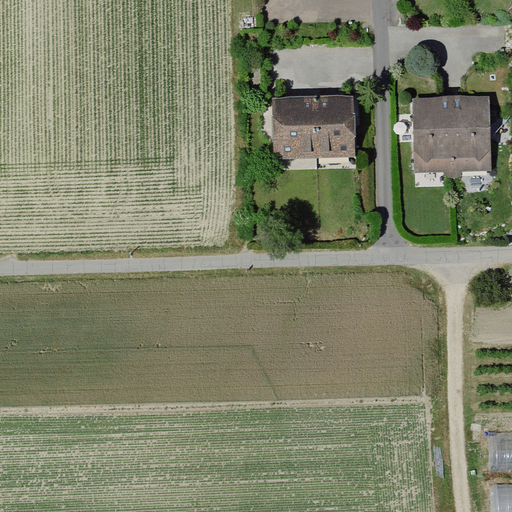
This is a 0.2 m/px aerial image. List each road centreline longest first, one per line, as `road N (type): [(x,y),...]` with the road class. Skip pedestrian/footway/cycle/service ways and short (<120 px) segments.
road 1 (residential): [(0,270),(386,256)]
road 2 (residential): [(378,0),(386,256)]
road 3 (track): [(446,255),(452,511)]
road 4 (residential): [(386,256),(511,253)]
